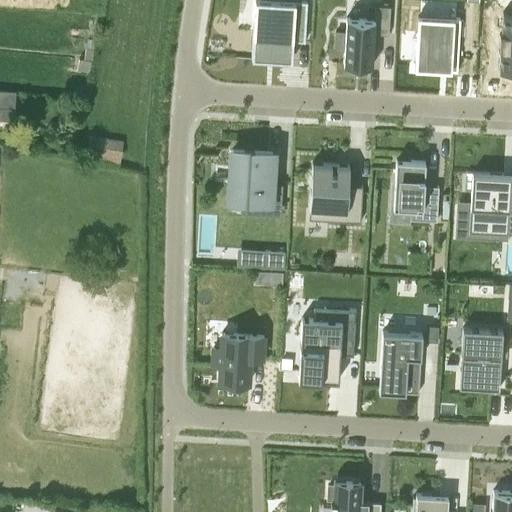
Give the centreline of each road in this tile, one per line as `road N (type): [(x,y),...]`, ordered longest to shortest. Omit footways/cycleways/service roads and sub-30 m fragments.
road 1 (residential): [(178,89),(173,396),(180,416),(511,439)]
road 2 (residential): [(511,110),(178,89)]
